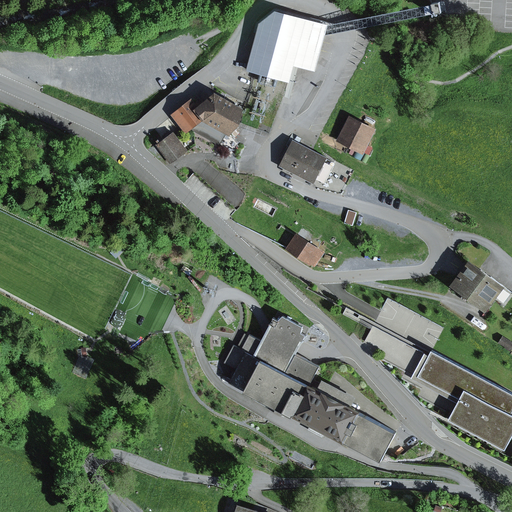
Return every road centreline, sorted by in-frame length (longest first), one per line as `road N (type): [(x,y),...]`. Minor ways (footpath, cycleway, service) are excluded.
road 1 (residential): [(225,230),(245,233),(322,278),(424,271),(439,255),(438,238),(425,228),(289,185),(269,171),(273,148),(306,121),(332,79),(342,44),(336,16),(292,0)]
road 2 (unclassified): [(505,511),(488,497),(452,488),(193,479),(121,455),(106,455),(90,472),(121,511)]
road 3 (unclassified): [(225,230),(322,318),(425,431),(511,480)]
road 4 (residential): [(287,0),(259,9),(219,66),(127,144)]
road 5 (unclassified): [(0,82),(127,144)]
road 6 (unclassified): [(127,144),(225,230)]
